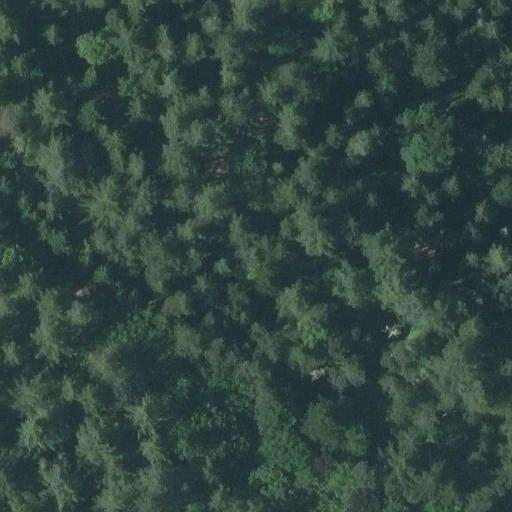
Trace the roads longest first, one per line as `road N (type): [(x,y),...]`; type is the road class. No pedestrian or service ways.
road 1 (track): [(330,511),(165,368)]
road 2 (track): [(165,368),(0,230)]
